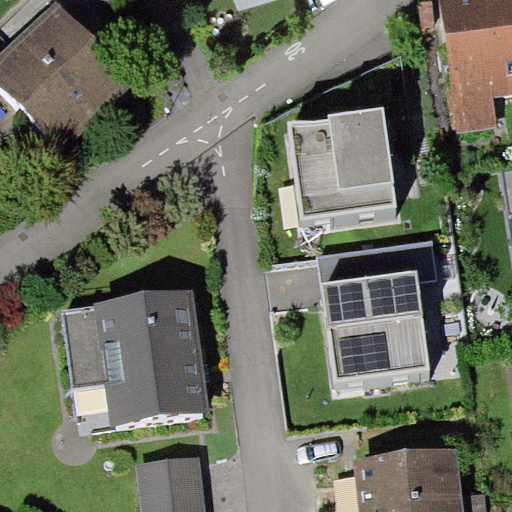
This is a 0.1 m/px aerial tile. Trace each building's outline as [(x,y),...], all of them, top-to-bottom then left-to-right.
[(237,0),(241,9),(260,0),(237,0)] [(511,0),(439,0),(456,134),(498,129),(495,102),(511,100),(511,0)] [(138,84),(60,3),(4,56),(0,50),(0,90),(3,88),(65,153),(138,84)] [(382,121),(288,134),(301,229),(396,215),(382,121)] [(433,247),(320,261),(335,388),(427,376),(415,286),(437,283),(433,247)] [(192,301),(65,319),(81,437),(208,420),(192,301)] [(209,511),(204,457),(136,464),(141,511),(209,511)] [(464,511),(459,458),(358,467),(361,511),(464,511)]
